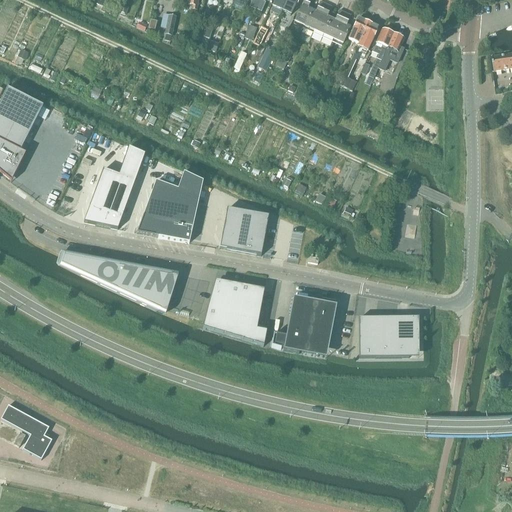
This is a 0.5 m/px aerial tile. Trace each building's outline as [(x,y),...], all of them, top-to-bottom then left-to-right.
[(109,0),(107,0),(97,0),(96,5),(105,8),(109,0)] [(253,0),(250,6),(256,9),(259,0),(253,0)] [(259,0),(256,9),(262,12),(265,3),(268,5),(270,1),(272,1),(272,0),(259,0)] [(286,0),(274,0),(271,7),(281,12),(286,0)] [(286,0),(281,12),(291,16),(295,7),(296,7),(298,0),(286,0)] [(304,0),(294,23),(304,28),(311,11),(307,9),(311,0),(304,0)] [(304,28),(313,32),(326,5),(320,2),(315,13),(311,11),(304,28)] [(313,32),(323,36),(331,20),(327,18),(331,7),(326,5),(313,32)] [(323,36),(333,41),(345,13),(339,11),(334,21),(331,20),(323,36)] [(345,13),(333,41),(342,45),(350,28),(346,26),(351,16),(345,13)] [(163,30),(163,35),(171,37),(175,18),(168,17),(166,31),(163,30)] [(358,45),(368,24),(357,19),(351,32),(351,33),(348,40),(358,45)] [(150,20),(148,30),(154,32),(156,21),(150,20)] [(136,29),(144,33),(144,32),(147,26),(138,23),(136,29)] [(368,24),(358,45),(368,49),(371,41),(372,42),(378,28),(368,24)] [(254,42),(260,45),(267,31),(261,28),(254,42)] [(372,53),(382,58),(386,49),(393,35),(388,33),(387,31),(385,30),(383,30),(382,30),(372,53)] [(234,41),(243,43),(245,36),(237,33),(234,41)] [(382,58),(380,62),(377,69),(382,71),(387,60),(388,60),(390,56),(398,60),(401,54),(398,53),(400,49),(404,40),(403,39),(402,38),(399,37),(397,37),(393,35),(386,49),(382,58)] [(270,51),(276,54),(281,42),(275,40),(270,51)] [(28,54),(21,50),(17,58),(18,58),(16,62),(21,64),(23,61),(24,61),(28,54)] [(240,71),(247,54),(241,52),(234,68),(240,71)] [(279,60),(288,64),(290,59),(282,54),(279,60)] [(511,70),(511,55),(492,58),(494,73),(511,70)] [(377,69),(380,62),(376,59),(368,77),(373,80),(377,69)] [(369,66),(364,65),(360,75),(364,76),(369,66)] [(41,70),(32,66),(30,70),(39,75),(41,70)] [(339,86),(352,92),(357,83),(344,77),(339,86)] [(101,91),(92,87),(90,92),(99,96),(101,91)] [(0,174),(11,184),(25,155),(19,153),(23,145),(26,139),(31,130),(36,121),(42,108),(7,90),(0,103),(0,174)] [(146,113),(140,110),(137,116),(143,119),(146,113)] [(156,120),(150,117),(147,124),(153,127),(156,120)] [(200,145),(194,141),(191,146),(198,150),(200,145)] [(221,151),(216,148),(213,154),(218,157),(221,151)] [(103,171),(83,224),(117,231),(144,157),(128,149),(115,176),(103,171)] [(155,183),(136,235),(189,244),(202,183),(183,175),(176,190),(155,183)] [(292,180),(287,178),(283,187),(287,189),(292,180)] [(306,189),(298,185),(295,192),(303,195),(306,189)] [(325,198),(319,195),(315,202),(322,206),(325,198)] [(336,202),(330,199),(326,208),(332,211),(336,202)] [(353,211),(346,208),(343,215),(341,214),(340,217),(348,221),(353,211)] [(220,243),(219,249),(261,257),(268,218),(226,210),(223,230),(220,243)] [(36,227),(34,231),(44,237),(46,232),(36,227)] [(46,232),(44,237),(54,242),(56,238),(54,237),(46,232)] [(56,238),(54,242),(65,246),(66,242),(63,241),(56,238)] [(77,250),(79,246),(72,244),(66,242),(65,246),(71,248),(77,250)] [(58,269),(161,315),(161,314),(164,305),(170,283),(172,277),(173,275),(62,254),(60,254),(56,267),(58,269)] [(177,276),(173,275),(172,277),(170,283),(164,305),(161,314),(161,315),(165,317),(165,316),(177,276)] [(203,327),(202,330),(205,331),(206,330),(260,346),(260,347),(263,348),(264,345),(269,346),(276,307),(260,304),(262,295),(263,295),(263,292),(260,291),(260,292),(235,287),(227,286),(225,285),(222,284),(222,285),(220,285),(218,285),(217,286),(215,287),(214,289),(214,290),(213,290),(212,290),(212,293),(213,293),(204,327),(203,327)] [(276,336),(274,346),(281,348),(282,348),(283,349),(282,352),(298,355),(326,360),(328,350),(333,323),(336,307),(334,307),(334,304),(321,301),(320,304),(293,299),(289,319),(287,330),(285,338),(281,337),(276,336)] [(358,359),(408,359),(418,359),(418,349),(418,319),(411,319),(403,319),(395,319),(363,320),(358,320),(358,359)] [(4,414),(0,420),(20,432),(30,437),(22,451),(26,453),(41,461),(43,458),(45,454),(51,442),(46,439),(44,438),(48,429),(42,425),(8,407),(4,414)] [(25,438),(19,435),(13,446),(19,449),(25,438)]
